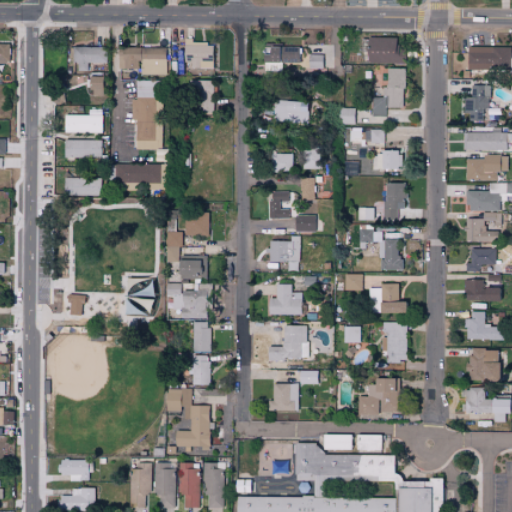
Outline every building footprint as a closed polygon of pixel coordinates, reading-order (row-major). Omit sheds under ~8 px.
[(367,64),(405,63),(405,48),(396,48),(395,37),(366,37),(367,64)] [(0,62),(9,62),(8,43),(0,42),(0,62)] [(213,68),(213,42),(184,42),(183,53),(177,53),(177,73),(185,73),(185,67),(213,68)] [(106,63),(106,47),(72,46),(72,62),(78,62),(77,70),(88,71),(89,63),(106,63)] [(298,47),(262,46),(262,62),(297,63),(298,47)] [(467,69),(509,70),(510,47),(468,46),(467,69)] [(166,75),(166,48),(119,47),(118,68),(140,69),(140,74),(166,75)] [(309,68),(323,68),(322,55),(308,55),(309,68)] [(403,106),(404,68),(386,68),(385,97),(371,97),(371,115),(385,115),(385,106),(403,106)] [(135,98),(156,98),(156,81),(136,81),(135,98)] [(468,120),(482,121),(482,108),(488,108),(489,85),(471,85),(471,97),(464,97),(464,113),(469,113),(468,120)] [(163,149),(162,114),(155,114),(155,98),(130,99),(131,120),(134,120),(135,149),(163,149)] [(307,123),(307,100),(273,101),(274,124),(307,123)] [(354,124),(354,108),(340,107),(339,123),(354,124)] [(65,132),(102,133),(103,110),(89,110),(89,115),(66,115),(65,132)] [(384,142),(384,129),(371,129),(371,143),(384,142)] [(463,149),(505,150),(506,141),(511,141),(511,132),(463,132),(463,149)] [(102,140),(64,139),(63,157),(102,158),(102,140)] [(381,156),(373,156),(372,168),(399,169),(400,150),(381,149),(381,156)] [(293,153),(270,153),(271,171),(293,170),(293,153)] [(496,180),(497,170),(507,171),(507,155),(483,154),(483,159),(465,158),(464,180),(496,180)] [(343,174),(357,174),(358,161),(343,161),(343,174)] [(160,163),(116,164),(116,189),(135,188),(136,190),(161,189),(160,163)] [(63,195),(101,196),(102,178),(64,177),(63,195)] [(313,177),(300,177),(300,199),(314,199),(313,177)] [(384,218),(397,218),(397,208),(403,208),(403,199),(405,199),(405,183),(384,183),(384,218)] [(499,211),(500,191),(466,190),(466,210),(499,211)] [(269,218),(287,218),(287,208),(280,209),(280,201),(288,201),(288,191),(269,191),(269,218)] [(373,207),(359,208),(359,220),(373,219),(373,207)] [(176,231),(176,210),(165,210),(166,231),(176,231)] [(207,212),(184,213),(184,236),(208,235),(207,212)] [(502,212),(483,212),(483,218),(465,218),(464,241),(496,242),(496,231),(486,231),(487,224),(501,225),(502,212)] [(314,231),(313,214),(294,215),(295,231),(314,231)] [(400,269),(401,239),(381,239),(381,230),(359,230),(359,242),(379,242),(378,269),(400,269)] [(206,279),(206,255),(181,255),(181,231),(166,231),(166,262),(178,262),(177,279),(206,279)] [(268,261),(299,261),(299,236),(290,236),(289,241),(268,240),(268,261)] [(494,249),(469,248),(469,263),(465,262),(464,270),(478,271),(478,264),(494,265),(494,249)] [(361,290),(361,274),(339,274),(338,290),(361,290)] [(482,279),(463,280),(463,300),(498,300),(497,287),(482,287),(482,279)] [(179,318),(207,318),(206,290),(181,291),(181,283),(166,284),(166,296),(172,296),(172,310),(179,309),(179,318)] [(268,315),(301,314),(300,292),(291,292),(291,283),(275,283),(275,297),(267,298),(268,315)] [(398,301),(398,283),(379,284),(380,288),(369,288),(369,313),(404,312),(404,301),(398,301)] [(83,295),(68,294),(67,314),(82,315),(83,295)] [(127,302),(127,316),(157,317),(157,298),(148,298),(147,303),(127,302)] [(484,312),(471,311),(471,318),(465,318),(465,339),(503,339),(503,326),(484,326),(484,312)] [(209,322),(192,321),(191,351),(209,351),(209,322)] [(407,362),(407,322),(386,322),(386,361),(407,362)] [(307,359),(306,325),(282,325),(282,346),(267,346),(267,359),(307,359)] [(360,326),(344,326),(343,342),(360,342),(360,326)] [(498,382),(498,349),(467,349),(467,382),(498,382)] [(192,384),(209,384),(208,355),(191,355),(192,384)] [(298,383),(316,383),(316,371),(298,370),(298,383)] [(357,415),(378,415),(378,411),(397,412),(397,378),(370,378),(369,396),(358,396),(357,415)] [(272,384),(273,400),(267,400),(267,410),(297,410),(297,383),(272,384)] [(166,388),(166,411),(181,411),(181,406),(190,406),(191,389),(166,388)] [(493,412),(493,421),(504,421),(504,414),(508,414),(508,399),(483,398),(483,388),(462,388),(462,412),(493,412)] [(190,430),(173,431),(174,447),(209,447),(209,405),(190,405),(190,430)] [(15,411),(0,410),(0,434),(14,434),(15,411)] [(350,450),(351,434),(322,434),(322,449),(350,450)] [(380,449),(380,434),(355,435),(355,450),(380,449)] [(235,511),(441,511),(441,479),(393,479),(392,455),(319,455),(319,442),(294,443),(294,480),(313,480),(313,496),(236,497),(235,511)] [(69,480),(90,481),(90,460),(59,459),(58,474),(69,475),(69,480)] [(151,462),(138,462),(138,469),(130,468),(129,507),(145,507),(145,494),(151,494),(151,462)] [(155,496),(158,496),(158,508),(173,508),(174,463),(155,462),(155,496)] [(178,495),(183,495),(183,507),(198,508),(199,466),(193,465),(193,462),(179,462),(178,495)] [(222,462),(203,463),(204,508),(223,507),(222,462)] [(252,479),(235,479),(234,492),(252,492),(252,479)] [(93,488),(71,488),(71,495),(58,495),(58,511),(93,511),(93,488)]
